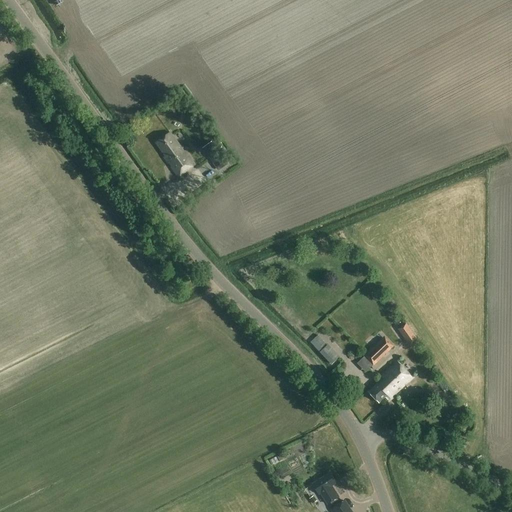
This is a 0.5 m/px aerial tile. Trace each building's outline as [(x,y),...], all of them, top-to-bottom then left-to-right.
[(180,147),(169,132),(156,142),(166,157),(164,159),(177,178),(194,165),(180,146),(180,147)] [(211,151),(206,154),(210,160),(219,153),(211,141),(206,145),(211,151)] [(139,152),(164,183),(173,176),(148,144),(139,152)] [(401,328),(411,345),(417,341),(406,324),(401,328)] [(364,355),(374,365),(393,347),(384,337),(364,355)] [(387,402),(411,378),(395,362),(379,377),(381,379),(367,393),(378,404),(384,398),(387,402)] [(338,498),(330,486),(335,483),(329,474),(311,486),(317,494),(318,493),(327,506),(338,498)] [(351,511),(345,501),(331,509),(332,511),(351,511)]
